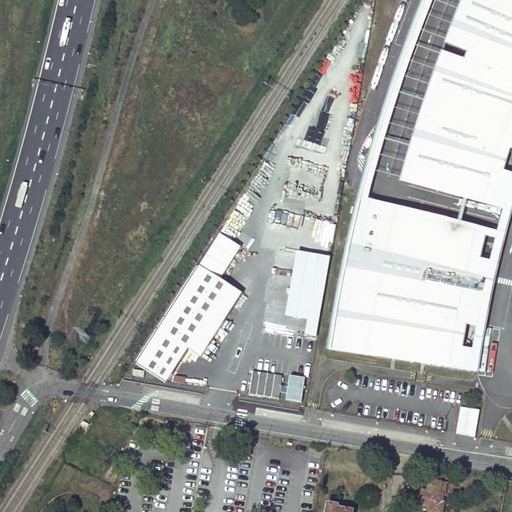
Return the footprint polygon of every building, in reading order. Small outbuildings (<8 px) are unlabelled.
[(465,64),(446,56),(439,75),(430,103),(428,102),(423,119),(437,123),(433,137),(418,133),(413,149),(420,151),(416,165),(411,182),(507,208),(511,192),(511,190),(511,176),(502,174),(506,158),(510,146),(511,146),(511,0),(467,0),(462,14),(451,43),(470,50),(465,64)] [(331,349),(473,370),(476,353),(461,351),(466,323),(481,325),(486,298),(493,265),(478,262),(486,232),(360,201),(354,225),(347,257),(341,287),(335,321),(331,349)] [(220,233),(199,265),(220,279),(241,247),(220,233)] [(319,339),(330,258),(297,253),(288,319),(309,322),(306,337),(319,339)] [(158,331),(200,358),(242,293),(220,279),(199,265),(158,331)] [(308,323),(286,319),(289,300),(267,296),(262,330),(306,336),(308,323)] [(283,377),(254,373),(251,396),(279,401),(283,377)] [(304,404),(305,379),(289,378),(287,403),(304,404)] [(480,411),(461,408),(457,434),(476,437),(480,411)] [(482,472),(481,481),(493,483),(494,474),(482,472)] [(422,491),(420,504),(431,506),(429,511),(442,511),(444,503),(441,503),(443,495),(445,496),(447,484),(430,481),(428,492),(422,491)] [(481,481),(479,489),(492,491),(493,483),(481,481)]
